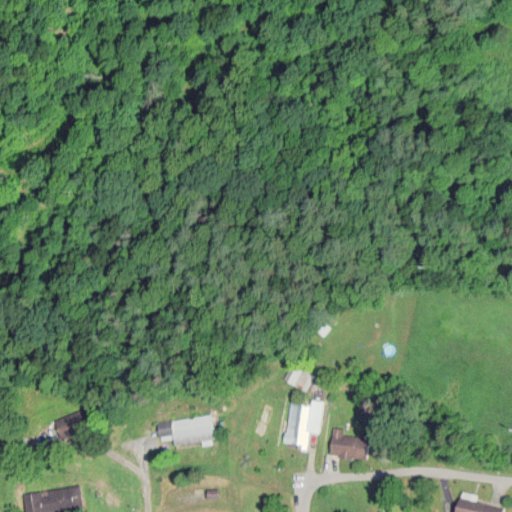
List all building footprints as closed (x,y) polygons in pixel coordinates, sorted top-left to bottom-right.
[(317,370),(293,362),(288,378),(313,386),(317,370)] [(330,398),(294,393),(287,441),(313,445),(316,428),(325,429),(330,398)] [(60,416),(67,436),(95,426),(87,405),(60,416)] [(175,417),(178,446),(222,440),(218,411),(175,417)] [(335,452),(374,456),(376,435),(349,432),(350,426),(338,425),(335,452)] [(27,490),(30,511),(47,511),(90,506),(86,482),(27,490)] [(510,511),(511,507),(511,504),(470,494),(465,511),(510,511)]
